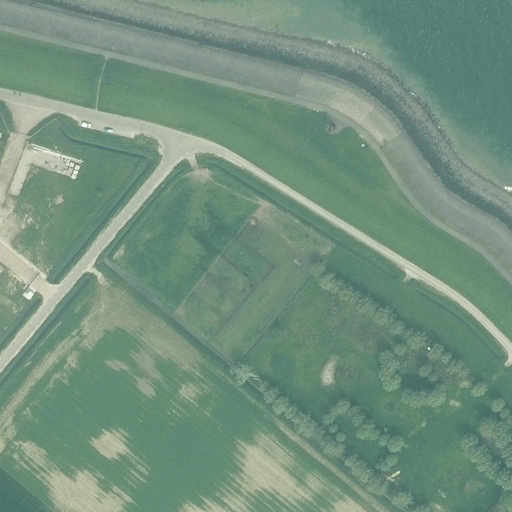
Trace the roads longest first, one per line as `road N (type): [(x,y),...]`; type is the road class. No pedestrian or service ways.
road 1 (unclassified): [(511,351),(467,303),(227,155),(185,140)]
road 2 (unclassified): [(0,362),(185,140)]
road 3 (unclassified): [(185,140),(0,93)]
